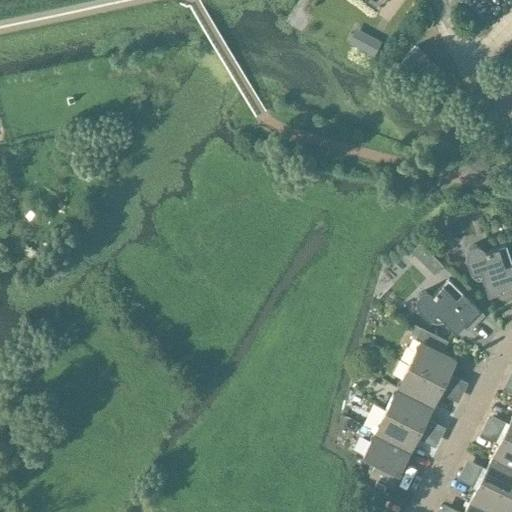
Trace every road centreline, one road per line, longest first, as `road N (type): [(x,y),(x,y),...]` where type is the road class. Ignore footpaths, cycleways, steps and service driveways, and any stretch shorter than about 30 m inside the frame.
road 1 (residential): [(425,511),(511,345)]
road 2 (unclassified): [(0,28),(132,0)]
